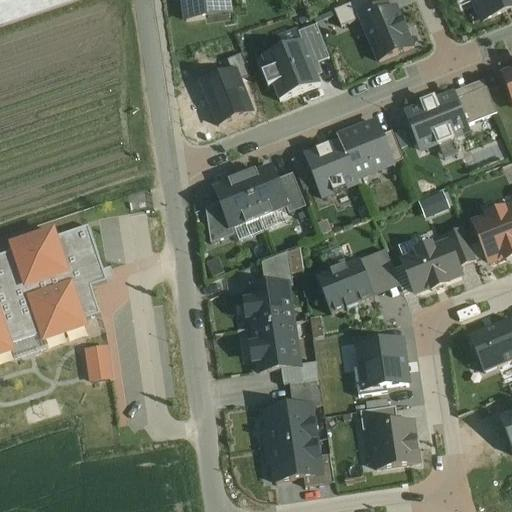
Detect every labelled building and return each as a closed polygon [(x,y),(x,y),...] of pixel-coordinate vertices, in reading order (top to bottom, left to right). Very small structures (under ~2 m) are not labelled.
[(11,0),(0,4),(0,29),(86,0),(11,0)] [(182,0),(184,4),(182,4),(185,23),(204,21),(204,16),(229,12),(227,0),(182,0)] [(511,0),(473,0),(483,23),(511,11),(511,0)] [(393,13),(362,25),(377,64),(408,52),(393,13)] [(300,35),(304,44),(313,68),(329,62),(316,28),(300,35)] [(279,104),(320,88),(313,68),(304,44),(263,61),(268,75),(262,77),(268,91),(273,88),(279,104)] [(505,77),(503,77),(511,98),(511,74),(505,77)] [(486,91),(456,103),(467,129),(497,117),(486,91)] [(423,110),(405,117),(420,155),(438,148),(439,149),(453,144),(452,142),(469,135),(467,129),(456,103),(454,97),(435,105),(423,110)] [(381,139),(376,126),(339,141),(340,145),(355,182),(392,167),(381,139)] [(403,163),(392,135),(381,139),(392,167),(395,166),(403,163)] [(357,187),(355,182),(340,145),(304,159),(321,201),(357,187)] [(269,171),(243,182),(258,221),(285,211),(269,171)] [(258,221),(243,182),(217,192),(232,231),(258,221)] [(511,209),(471,226),(488,269),(511,259),(511,209)] [(107,285),(88,230),(55,241),(53,235),(12,249),(14,255),(0,259),(0,357),(12,354),(15,363),(47,353),(44,343),(85,329),(83,323),(100,318),(91,290),(107,285)] [(400,262),(414,299),(462,280),(447,243),(400,262)] [(316,283),(331,318),(375,299),(360,265),(316,283)] [(296,328),(290,286),(243,292),(249,335),(296,328)] [(471,343),(485,375),(511,362),(511,332),(509,325),(471,343)] [(302,370),(296,328),(249,335),(255,377),(302,370)] [(363,394),(409,388),(404,344),(357,350),(363,394)] [(110,382),(106,351),(88,353),(92,385),(110,382)] [(317,442),(312,407),(263,413),(268,449),(317,442)] [(511,445),(511,416),(502,421),(511,445)] [(372,434),(378,472),(417,466),(411,428),(372,434)] [(321,478),(317,442),(268,449),(272,484),(321,478)]
